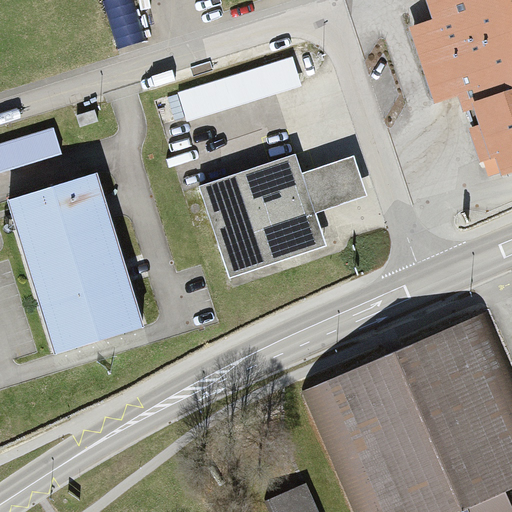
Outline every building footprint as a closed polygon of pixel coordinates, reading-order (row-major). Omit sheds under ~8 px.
[(511,0),(429,0),(437,23),(413,30),(435,98),(459,90),(481,160),(500,154),(505,169),(511,166),(511,0)] [(289,62),(179,98),(187,125),(298,89),(289,62)] [(57,129),(0,146),(0,177),(65,158),(57,129)] [(290,159),(200,188),(228,276),(319,247),(308,212),(358,196),(346,161),(296,177),(290,159)] [(146,323),(102,177),(10,205),(54,351),(146,323)] [(511,385),(483,317),(307,392),(358,511),(441,511),(511,482),(511,385)] [(316,511),(306,486),(272,500),(277,511),(316,511)]
